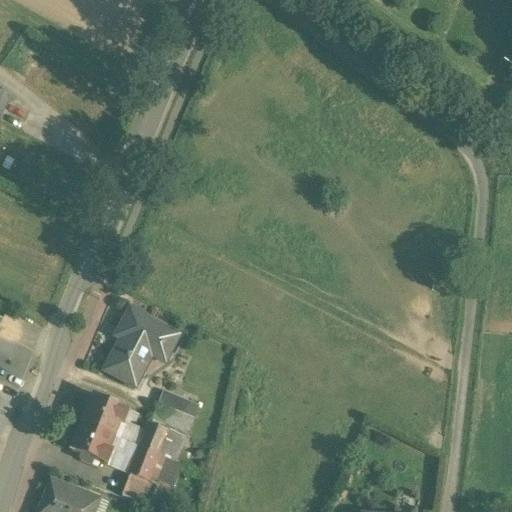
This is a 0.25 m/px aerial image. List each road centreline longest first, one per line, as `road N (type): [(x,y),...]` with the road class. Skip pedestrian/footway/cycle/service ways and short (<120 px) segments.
road 1 (unclassified): [(463,475),(494,193),(474,163),(270,0)]
road 2 (tertiary): [(0,504),(44,397),(68,310),(113,231),(195,0)]
